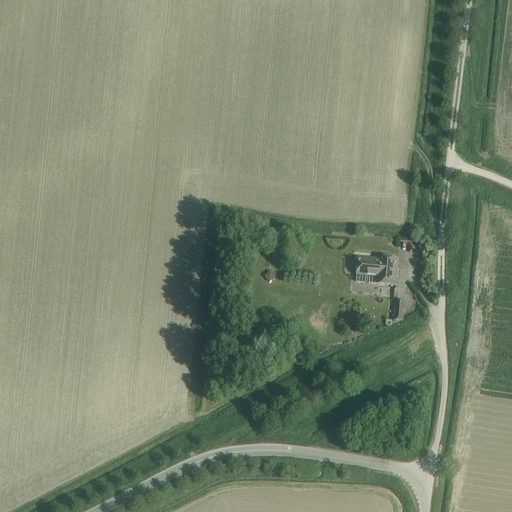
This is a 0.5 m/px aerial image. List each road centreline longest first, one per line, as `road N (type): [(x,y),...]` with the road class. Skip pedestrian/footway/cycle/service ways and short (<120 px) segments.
road 1 (unclassified): [(429,476),(445,380),(440,249),(453,126)]
road 2 (unclassified): [(429,476),(243,452),(200,461),(100,511)]
road 3 (track): [(429,476),(454,467),(487,227),(511,221)]
road 4 (track): [(224,455),(253,426),(425,335),(441,314)]
